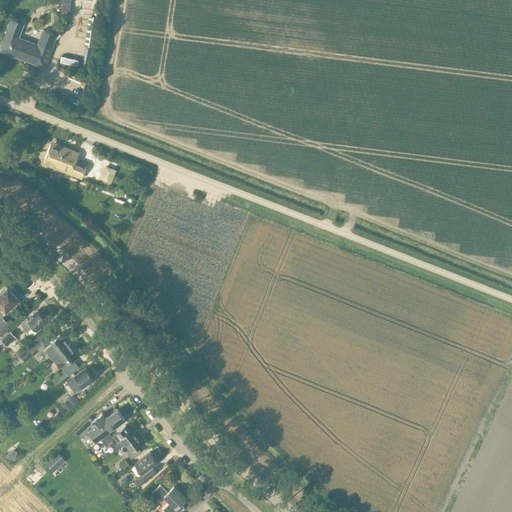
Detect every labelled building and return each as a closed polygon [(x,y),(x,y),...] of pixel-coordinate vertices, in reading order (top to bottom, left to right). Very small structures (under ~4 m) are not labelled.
[(56,0),(56,2),(62,3),(60,13),(69,14),(70,5),(71,0),(56,0)] [(89,15),(85,39),(94,41),(98,17),(89,15)] [(6,31),(0,46),(0,50),(16,56),(16,54),(33,61),(32,63),(45,67),(48,59),(51,51),(57,35),(42,29),(36,46),(19,39),(20,37),(20,36),(24,23),(11,18),(10,19),(6,31)] [(61,55),(60,61),(77,65),(79,59),(61,55)] [(69,96),(67,101),(77,106),(79,100),(69,96)] [(69,152),(51,145),(46,160),(63,166),(61,169),(81,177),(86,164),(74,159),(77,152),(70,149),(69,152)] [(0,312),(1,313),(3,312),(5,310),(17,297),(12,292),(14,289),(11,287),(8,287),(7,287),(0,293),(0,312)] [(131,317),(138,312),(141,309),(131,297),(121,305),(131,317)] [(27,320),(22,325),(27,330),(32,325),(37,331),(48,320),(38,310),(27,320)] [(7,322),(1,314),(0,315),(0,334),(14,322),(11,318),(7,322)] [(0,338),(6,346),(16,337),(9,330),(0,338)] [(60,351),(68,344),(60,333),(55,336),(53,334),(44,341),(47,345),(45,347),(53,357),(60,351)] [(32,353),(42,343),(36,337),(23,350),(28,355),(31,352),(32,353)] [(60,351),(53,357),(59,366),(61,364),(65,370),(75,362),(72,359),(77,355),(68,344),(60,351)] [(78,391),(83,388),(94,378),(85,368),(74,376),(78,381),(73,385),(78,391)] [(54,386),(67,375),(63,370),(50,380),(54,386)] [(73,394),(67,399),(70,404),(72,406),(79,401),(77,399),(73,394)] [(89,417),(73,429),(74,431),(77,435),(86,429),(94,439),(101,434),(102,436),(125,419),(117,408),(105,417),(102,412),(92,420),(91,419),(90,417),(89,417)] [(58,413),(53,416),(57,421),(62,417),(58,413)] [(123,439),(126,444),(131,440),(137,435),(131,428),(127,431),(124,427),(114,435),(119,442),(123,439)] [(106,446),(114,439),(109,433),(101,440),(106,446)] [(131,440),(126,444),(130,449),(126,451),(132,458),(142,451),(139,447),(144,444),(137,435),(131,440)] [(7,453),(6,457),(14,459),(16,451),(13,450),(7,453)] [(54,471),(66,460),(56,450),(44,462),(54,471)] [(139,486),(151,476),(157,472),(153,467),(158,462),(150,453),(135,465),(142,473),(134,479),(139,486)] [(123,468),(129,464),(125,459),(119,464),(123,468)] [(167,491),(160,484),(151,493),(156,498),(157,497),(161,501),(166,497),(171,502),(163,509),(166,511),(178,511),(184,506),(181,503),(186,498),(174,486),(167,491)] [(124,491),(119,495),(124,502),(129,498),(124,491)]
